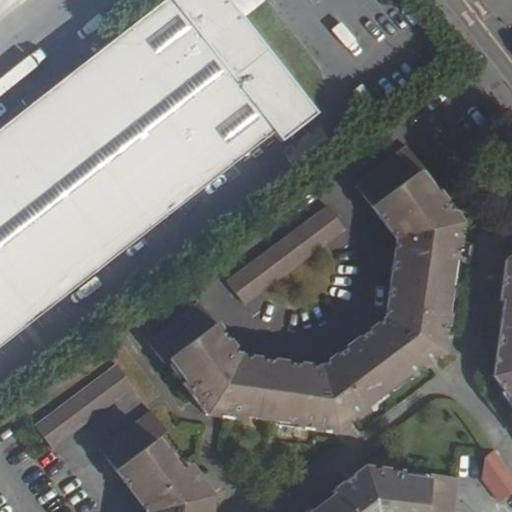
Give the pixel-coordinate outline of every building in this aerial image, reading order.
[(163,0),(0,123),(0,339),(271,134),(279,143),(315,117),(227,0),(163,0)] [(398,237),(387,317),(321,368),(241,358),(201,305),(150,343),(166,365),(172,360),(189,382),(185,385),(208,417),(248,422),(248,418),(300,425),(300,429),(338,433),(370,409),(367,405),(410,372),(413,376),(444,353),(449,315),(445,314),(452,261),(456,262),(462,221),(439,192),(435,195),(418,172),(424,167),(409,147),(358,186),(398,237)] [(330,207),(229,283),(246,305),(346,229),(330,207)] [(505,300),(495,377),(511,399),(511,255),(505,261),(500,299),(505,300)] [(120,368),(37,430),(53,451),(135,388),(120,368)] [(102,453),(147,511),(212,511),(215,497),(192,468),(183,474),(159,443),(170,434),(154,413),(102,453)] [(499,501),(511,491),(511,473),(496,451),(474,466),(499,501)] [(336,496),(314,511),(452,511),(457,478),(430,475),(429,482),(404,478),(404,473),(366,467),(334,492),(336,496)]
